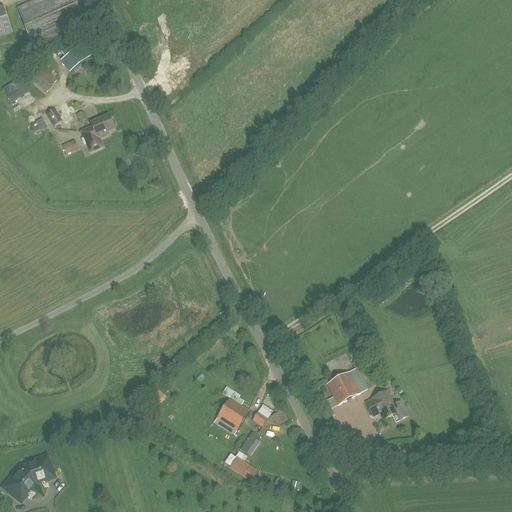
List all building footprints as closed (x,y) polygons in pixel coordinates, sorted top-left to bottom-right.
[(74,0),(39,0),(17,10),(33,48),(85,25),(74,0)] [(0,7),(0,39),(15,33),(4,6),(0,7)] [(82,64),(77,53),(63,60),(68,71),(82,64)] [(31,84),(45,96),(59,78),(46,67),(42,71),(31,84)] [(11,105),(28,94),(20,80),(3,90),(11,105)] [(47,116),(54,128),(62,123),(56,112),(47,116)] [(91,126),(93,129),(82,134),(91,154),(103,149),(99,141),(109,137),(108,134),(115,131),(109,117),(91,126)] [(46,118),(33,124),(37,133),(50,127),(46,118)] [(62,147),(66,155),(70,154),(76,151),(72,143),(62,147)] [(361,395),(349,374),(327,386),(333,398),(327,402),(332,411),(361,395)] [(151,400),(156,406),(165,397),(159,391),(151,400)] [(376,400),(375,400),(366,405),(373,418),(383,413),(387,420),(392,417),(396,425),(401,422),(399,420),(407,415),(400,403),(394,406),(387,392),(375,398),(376,400)] [(250,414),(241,408),(230,400),(217,420),(237,433),(250,414)] [(262,428),(273,412),(263,406),(252,422),(262,428)] [(246,457),(258,439),(249,433),(237,451),(246,457)] [(374,464),(379,452),(354,443),(350,455),(374,464)] [(14,476),(3,489),(22,505),(29,497),(27,495),(35,486),(45,482),(45,484),(55,480),(47,457),(33,462),(22,466),(21,464),(12,474),(14,476)] [(230,468),(243,477),(249,468),(239,460),(237,459),(230,468)] [(298,492),(300,486),(292,483),(290,490),(298,492)]
